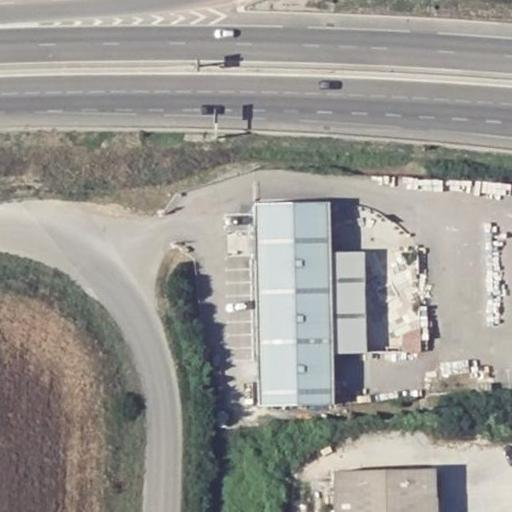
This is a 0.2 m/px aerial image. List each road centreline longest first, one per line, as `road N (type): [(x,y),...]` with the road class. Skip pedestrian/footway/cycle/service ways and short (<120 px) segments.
road 1 (trunk): [(0,106),(287,115),(511,137)]
road 2 (trunk): [(511,60),(335,46),(0,42)]
road 3 (trunk): [(0,95),(115,91),(511,110)]
road 4 (tertiary): [(162,511),(159,380),(137,312),(89,263),(0,235)]
road 5 (trunk): [(173,0),(0,14)]
